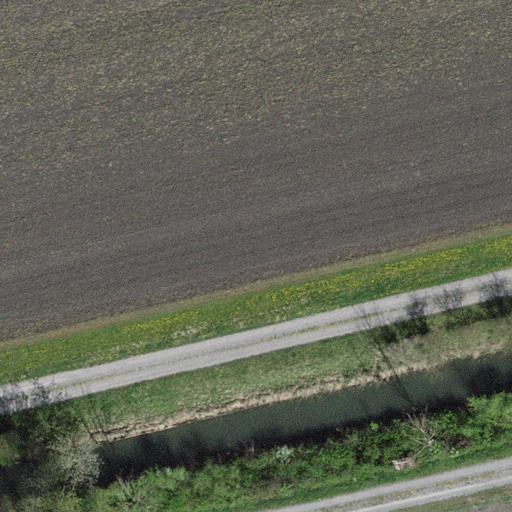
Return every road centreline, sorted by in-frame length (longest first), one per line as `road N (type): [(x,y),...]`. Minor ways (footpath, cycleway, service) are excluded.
road 1 (track): [(511,258),(0,383)]
road 2 (track): [(511,463),(303,511)]
